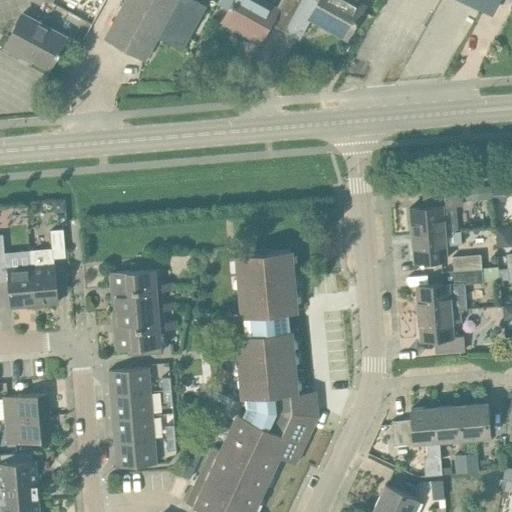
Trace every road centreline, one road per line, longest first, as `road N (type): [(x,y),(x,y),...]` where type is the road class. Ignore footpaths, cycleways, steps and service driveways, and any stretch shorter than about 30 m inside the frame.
road 1 (secondary): [(355,121),(0,150)]
road 2 (residential): [(371,387),(355,121)]
road 3 (residential): [(91,511),(79,337)]
road 4 (secondary): [(355,121),(511,108)]
road 5 (residential): [(371,387),(511,378)]
road 6 (residential): [(319,511),(371,387)]
